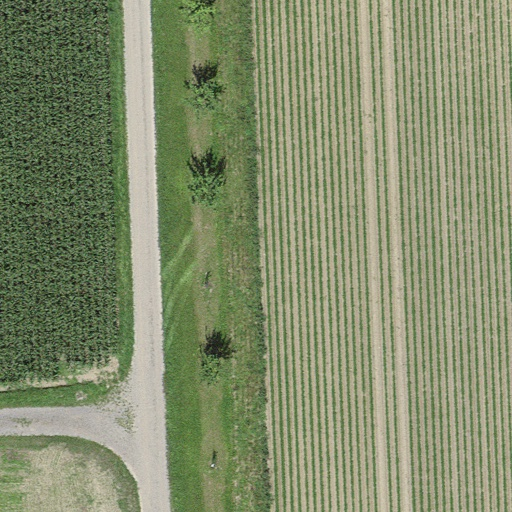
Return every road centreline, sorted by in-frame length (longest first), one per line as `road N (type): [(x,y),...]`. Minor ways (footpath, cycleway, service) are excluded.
road 1 (track): [(144,0),(164,511)]
road 2 (track): [(0,432),(161,427)]
